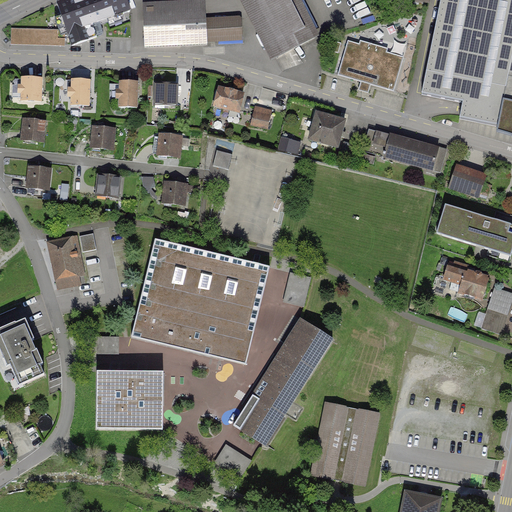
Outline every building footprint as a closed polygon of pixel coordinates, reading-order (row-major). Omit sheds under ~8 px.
[(124,0),(69,0),(55,5),(66,37),(130,15),(124,0)] [(297,0),(242,0),(274,64),(319,41),(297,0)] [(511,0),(440,0),(421,98),(463,106),(460,122),(496,130),(501,106),(511,107),(511,0)] [(207,5),(145,7),(146,50),(208,48),(207,5)] [(244,18),(208,19),(209,45),(245,43),(244,18)] [(349,44),(339,76),(395,92),(404,60),(349,44)] [(42,107),(43,80),(20,79),(19,106),(42,107)] [(90,110),(90,82),(71,82),(71,110),(90,110)] [(137,112),(137,84),(121,84),(121,112),(137,112)] [(179,87),(154,86),(153,110),(178,111),(179,87)] [(246,96),(219,90),(214,109),(241,115),(246,96)] [(273,112),(255,108),(250,127),(267,132),(273,112)] [(511,111),(503,110),(497,137),(511,141),(511,111)] [(347,124),(316,115),(307,146),(339,154),(347,124)] [(25,121),(22,145),(45,147),(47,124),(25,121)] [(92,129),(90,152),(114,154),(116,132),(92,129)] [(446,150),(382,134),(376,159),(440,175),(446,150)] [(161,136),(159,159),(179,162),(181,139),(161,136)] [(301,145),(282,140),(280,152),(298,157),(301,145)] [(224,148),(231,149),(231,153),(234,154),(236,143),(225,141),(224,148)] [(232,155),(218,152),(214,168),(221,169),(228,171),(232,155)] [(495,176),(457,164),(450,187),(487,199),(495,176)] [(51,172),(28,170),(26,192),(49,194),(51,172)] [(123,179),(98,177),(97,199),(122,201),(123,179)] [(189,187),(164,184),(162,207),(187,210),(189,187)] [(511,225),(445,206),(437,236),(511,258),(511,225)] [(77,233),(47,239),(58,290),(82,285),(80,276),(86,275),(77,233)] [(84,251),(98,249),(96,233),(82,235),(84,251)] [(256,264),(155,240),(132,339),(235,363),(247,366),(270,268),(256,264)] [(496,280),(447,264),(438,293),(487,309),(496,280)] [(313,275),(291,270),(284,302),(306,306),(313,275)] [(476,326),(504,335),(511,308),(511,292),(496,287),(488,313),(480,311),(476,326)] [(48,376),(23,319),(0,329),(0,355),(16,390),(48,376)] [(235,426),(268,447),(334,340),(301,320),(245,409),(235,426)] [(120,335),(98,335),(98,352),(120,352),(120,335)] [(96,431),(163,431),(164,373),(97,372),(96,431)] [(364,485),(379,411),(325,401),(310,475),(338,480),(364,485)] [(0,465),(8,461),(0,443),(0,465)] [(253,459),(226,443),(215,462),(242,478),(253,459)] [(439,511),(443,494),(423,490),(405,487),(399,511),(439,511)]
